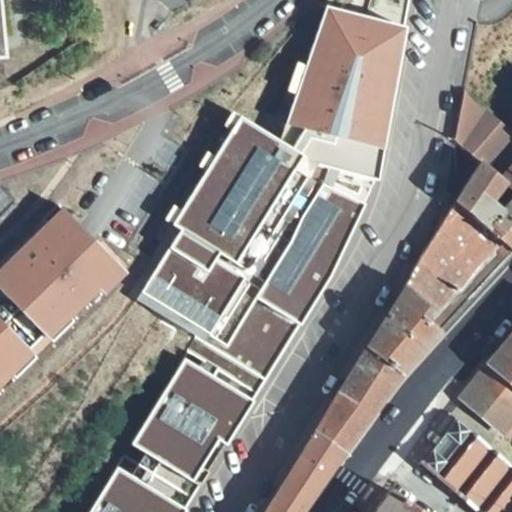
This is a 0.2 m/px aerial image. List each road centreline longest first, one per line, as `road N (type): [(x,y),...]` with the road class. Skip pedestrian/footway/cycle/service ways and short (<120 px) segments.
road 1 (residential): [(449,0),(430,117),(385,263),(245,511)]
road 2 (residential): [(268,0),(172,77),(0,150)]
road 3 (primary): [(511,290),(333,511)]
